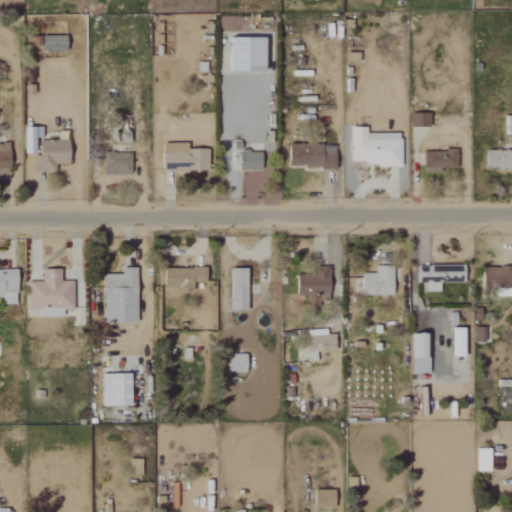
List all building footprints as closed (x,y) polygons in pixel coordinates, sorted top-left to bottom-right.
[(68,36),(44,36),(44,51),(68,52),(68,36)] [(266,72),(266,38),(230,38),(230,71),(266,72)] [(412,127),(430,128),(430,114),(412,113),(412,127)] [(368,134),(367,127),(351,127),(352,165),(402,165),(402,133),(368,134)] [(57,172),(57,164),(70,165),(71,141),(41,140),(41,156),(35,155),(35,171),(57,172)] [(188,144),(164,144),(163,170),(209,172),(209,150),(188,149),(188,144)] [(290,145),(291,168),(337,167),(336,144),(290,145)] [(263,152),(240,151),(240,170),(262,170),(263,152)] [(425,151),(425,173),(441,172),(441,169),(458,168),(458,151),(425,151)] [(511,151),(488,151),(487,168),(511,168),(511,151)] [(131,154),(104,154),(105,176),(132,176),(131,154)] [(426,292),(441,292),(440,283),(466,283),(465,265),(419,266),(419,283),(425,283),(426,292)] [(138,323),(137,267),(122,267),(123,275),(105,275),(106,324),(138,323)] [(375,268),(375,274),(362,274),(363,296),(394,295),(393,267),(375,268)] [(511,267),(485,267),(485,289),(511,289),(511,267)] [(166,289),(194,290),(194,283),(207,283),(207,269),(166,268),(166,289)] [(74,281),(62,282),(62,269),(43,270),(43,282),(28,282),(28,311),(40,311),(40,317),(64,317),(64,310),(74,310),(74,281)] [(249,312),(248,270),(232,270),(232,312),(249,312)] [(329,300),(330,272),(299,271),(299,296),(309,296),(308,306),(321,306),(321,299),(329,300)] [(475,342),(484,343),(484,328),(476,328),(475,342)] [(466,329),(453,329),(453,357),(466,357),(466,329)] [(326,330),(307,330),(308,362),(317,361),(317,352),(336,351),(336,335),(327,335),(326,330)] [(429,334),(412,334),(412,373),(429,374),(429,334)] [(247,374),(248,355),(228,354),(227,373),(247,374)] [(103,376),(103,407),(132,406),(132,397),(138,397),(138,376),(103,376)] [(476,471),(491,472),(492,449),(477,449),(476,471)] [(142,475),(142,460),(131,460),(130,474),(142,475)] [(315,490),(316,509),(336,508),(335,490),(315,490)]
